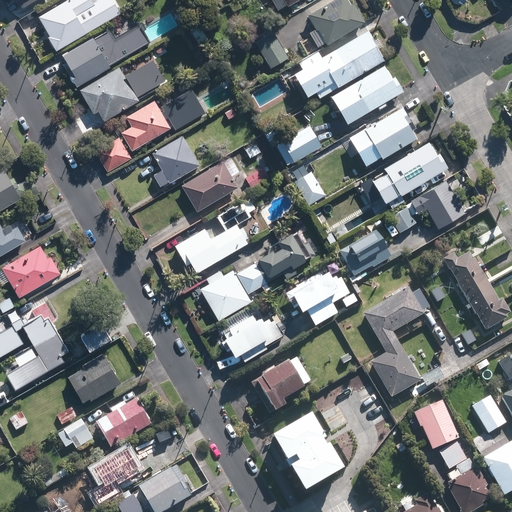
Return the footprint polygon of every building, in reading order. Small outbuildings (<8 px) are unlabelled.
[(122,14),(113,0),(100,0),(94,4),(91,0),(68,0),(39,17),(50,35),(44,39),(53,54),(122,14)] [(272,0),(280,13),(301,0),(272,0)] [(365,24),(350,0),(334,0),(305,17),(323,48),(365,24)] [(148,44),(136,23),(116,35),(111,26),(61,56),(72,74),(69,76),(76,87),(109,67),(148,44)] [(195,23),(187,28),(198,45),(206,40),(195,23)] [(290,60),(273,31),(255,42),(271,71),(290,60)] [(386,61),(369,31),(322,58),(319,54),(300,65),(304,72),(296,76),(309,98),(317,93),(320,98),(386,61)] [(125,77),(119,67),(81,90),(100,122),(138,100),(137,97),(166,80),(154,60),(125,77)] [(392,79),(385,66),(332,95),(348,124),(404,93),(395,77),(392,79)] [(269,93),(272,98),(291,87),(282,73),(271,79),(272,81),(262,87),(266,95),(269,93)] [(192,90),(162,106),(175,130),(205,113),(192,90)] [(154,101),(127,117),(133,127),(123,134),(133,151),(171,128),(154,101)] [(403,108),(350,139),(366,166),(382,157),(383,159),(420,137),(403,108)] [(321,146),(310,127),(276,147),(287,166),(321,146)] [(194,164),(177,134),(144,152),(152,167),(144,172),(153,187),(194,164)] [(96,150),(108,172),(131,159),(119,137),(96,150)] [(253,140),(241,147),(248,159),(260,152),(253,140)] [(436,156),(429,143),(384,169),(388,175),(375,183),(388,204),(448,169),(439,154),(436,156)] [(232,184),(218,158),(170,183),(188,216),(226,195),(223,189),(232,184)] [(256,164),(236,175),(243,187),(263,175),(256,164)] [(0,207),(15,200),(0,172),(0,207)] [(326,195),(312,172),(295,183),(309,205),(326,195)] [(446,180),(411,201),(418,215),(427,209),(439,229),(466,213),(446,180)] [(251,242),(241,225),(251,219),(248,215),(254,211),(248,200),(216,218),(224,232),(212,238),(206,227),(174,245),(188,270),(192,268),(196,274),(251,242)] [(407,208),(391,217),(400,233),(417,223),(407,208)] [(392,257),(376,230),(340,251),(354,276),(372,266),(373,268),(392,257)] [(258,263),(237,275),(248,294),(288,272),(311,259),(303,244),(297,247),(289,232),(270,243),(273,248),(255,258),(258,263)] [(55,274),(35,241),(0,262),(0,279),(12,299),(55,274)] [(491,246),(473,254),(479,269),(498,260),(491,246)] [(498,313),(463,251),(436,265),(471,328),(498,313)] [(333,280),(328,270),(286,293),(298,316),(308,311),(316,326),(339,313),(333,302),(350,293),(341,275),(333,280)] [(251,303),(233,271),(200,290),(218,322),(251,303)] [(376,354),(360,362),(379,397),(412,379),(386,332),(425,311),(409,282),(353,313),(376,354)] [(436,286),(427,292),(434,303),(443,298),(436,286)] [(351,294),(339,301),(344,309),(356,302),(351,294)] [(65,349),(36,305),(10,322),(38,366),(65,349)] [(240,355),(245,362),(267,349),(265,347),(283,336),(273,318),(264,323),(262,320),(257,322),(253,316),(230,330),(233,335),(225,340),(236,357),(240,355)] [(467,330),(459,334),(465,346),(474,341),(467,330)] [(114,386),(96,354),(72,367),(75,372),(60,381),(75,408),(114,386)] [(303,382),(287,356),(244,382),(266,417),(287,404),(281,395),(303,382)] [(492,370),(490,371),(502,390),(511,384),(511,376),(511,375),(511,373),(511,364),(509,360),(492,370)] [(449,442),(429,396),(401,409),(421,453),(428,450),(437,471),(454,463),(445,443),(449,442)] [(149,424),(133,398),(88,424),(104,451),(149,424)] [(495,425),(477,398),(454,414),(473,440),(495,425)] [(269,431),(302,493),(350,468),(317,406),(269,431)] [(69,416),(62,407),(45,420),(51,429),(69,416)] [(22,410),(10,419),(18,430),(30,421),(22,410)] [(87,442),(76,419),(47,433),(56,451),(66,446),(69,452),(87,442)] [(158,449),(148,433),(107,457),(123,483),(158,462),(152,453),(158,449)] [(511,488),(511,457),(503,440),(467,460),(481,486),(488,483),(496,497),(511,488)] [(154,511),(186,494),(169,465),(131,486),(146,511),(154,511)] [(480,497),(464,471),(435,488),(449,511),(469,511),(475,509),(471,502),(480,497)] [(138,511),(140,511),(128,493),(112,503),(117,511),(138,511)] [(429,511),(419,496),(394,511),(429,511)]
